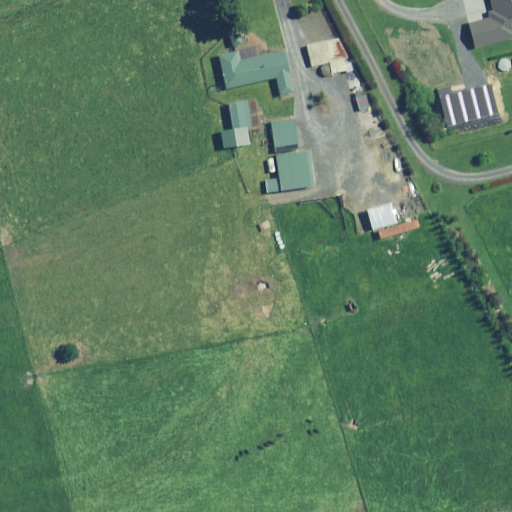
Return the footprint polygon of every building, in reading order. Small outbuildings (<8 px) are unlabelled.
[(467,21),(474,47),(511,37),(511,32),(511,0),(489,0),(492,9),(486,11),(488,16),(467,21)] [(306,45),(310,65),(346,57),(339,38),(306,45)] [(219,57),(226,90),(275,79),(279,95),(294,92),(285,52),(238,63),(236,53),(219,57)] [(511,61),(511,60),(511,59),(510,58),(509,57),(508,56),(506,56),(505,56),(503,56),(502,56),(501,57),(500,58),(498,58),(498,60),(497,61),(497,62),(496,64),(496,65),(497,66),(497,68),(498,69),(499,70),(500,71),(501,71),(503,72),(504,72),(506,72),(507,72),(508,71),(509,70),(510,69),(511,68),(511,67),(511,66),(511,61)] [(348,71),(346,62),(321,67),(323,76),(348,71)] [(511,70),(499,75),(503,84),(511,80),(511,70)] [(488,84),(436,97),(443,127),(495,113),(488,84)] [(362,91),(353,95),(359,111),(368,108),(362,91)] [(252,129),(247,102),(228,106),(233,131),(220,133),(224,150),(249,145),(246,130),(252,129)] [(380,125),(378,118),(361,123),(363,130),(380,125)] [(296,148),(292,119),(269,122),(273,151),(296,148)] [(307,150),(274,155),(279,190),(312,186),(307,150)] [(275,179),(264,180),(266,193),(276,191),(275,179)] [(397,223),(391,204),(367,210),(373,230),(397,223)] [(419,227),(416,219),(378,231),(381,239),(419,227)]
